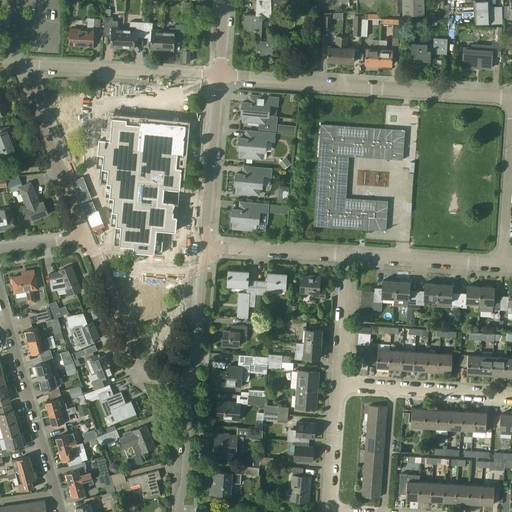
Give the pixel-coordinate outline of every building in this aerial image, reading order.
[(271,16),(271,9),(272,9),(271,0),(254,0),(254,15),(245,14),(243,32),(257,32),(256,57),(272,58),(273,41),(260,41),(262,15),(271,16)] [(399,10),(398,0),(358,0),(359,12),(399,10)] [(424,15),(423,0),(402,0),(403,16),(424,15)] [(473,0),(474,25),(502,24),(502,7),(490,7),(489,0),(473,0)] [(324,13),(323,27),(331,27),(332,13),(324,13)] [(361,35),(361,37),(367,37),(368,19),(372,19),(372,14),(362,14),(362,15),(361,35)] [(354,16),(353,35),(361,35),(362,15),(354,15),(354,16)] [(123,48),(124,28),(118,28),(118,21),(112,21),(113,17),(104,17),(103,32),(103,35),(109,36),(109,38),(110,39),(111,39),(111,48),(123,48)] [(381,20),(381,25),(393,25),(392,37),(398,38),(399,17),(390,17),(381,17),(381,20)] [(70,29),(69,45),(93,47),(93,39),(94,31),(92,31),(92,26),(93,26),(94,18),(88,18),(87,30),(70,29)] [(124,28),(123,48),(134,49),(135,41),(136,41),(137,40),(137,37),(143,38),(144,23),(130,22),(130,28),(124,28)] [(144,23),(143,38),(149,38),(148,40),(149,41),(151,42),(151,50),(162,51),(163,31),(152,30),(153,23),(144,23)] [(163,31),(162,51),(174,51),(175,40),(183,40),(184,25),(176,25),(175,32),(163,31)] [(340,62),(342,37),(336,36),(335,47),(328,47),(327,61),(340,62)] [(342,37),(340,62),(353,63),(354,48),(347,48),(348,37),(342,37)] [(412,43),(411,53),(415,53),(415,60),(430,61),(431,54),(446,55),(447,39),(433,38),(433,44),(427,44),(412,43)] [(372,40),(372,49),(366,49),(365,64),(378,65),(380,40),(372,40)] [(393,50),(386,50),(387,41),(380,40),(378,65),(392,65),(393,50)] [(463,48),(462,68),(471,68),(471,65),(480,66),(480,68),(491,68),(492,55),(501,56),(501,42),(494,41),(492,41),(492,46),(478,45),(477,49),(463,48)] [(240,108),(240,109),(240,110),(241,111),(241,112),(242,112),(242,114),(244,114),(243,122),(261,124),(261,130),(276,131),(277,118),(269,117),(270,106),(277,107),(278,99),(251,96),(250,103),(243,103),(243,104),(242,104),(241,105),(241,106),(240,107),(240,108)] [(99,139),(96,168),(102,168),(101,182),(107,183),(105,197),(109,197),(108,211),(112,211),(111,225),(116,226),(114,245),(133,246),(133,251),(162,254),(164,233),(163,233),(163,230),(176,231),(178,202),(163,201),(164,188),(180,190),(182,168),(179,167),(180,165),(182,165),(186,124),(112,117),(110,140),(99,139)] [(0,157),(9,155),(15,151),(12,142),(14,139),(13,138),(14,138),(9,126),(0,128),(0,157)] [(238,147),(239,147),(238,150),(241,150),(240,158),(262,160),(263,152),(265,152),(266,142),(274,142),(275,134),(247,132),(247,139),(239,138),(239,140),(238,141),(238,142),(237,143),(237,144),(237,145),(237,146),(238,147)] [(278,163),(283,170),(291,164),(286,157),(278,163)] [(234,177),(233,179),(234,182),(235,184),(235,185),(237,186),(237,193),(259,195),(260,188),(262,188),(262,186),(270,187),(271,170),(244,167),(243,175),(236,174),(236,175),(234,177)] [(6,178),(9,187),(20,183),(18,176),(6,177),(6,178)] [(21,207),(25,216),(26,219),(30,217),(31,220),(48,213),(43,203),(40,204),(31,183),(19,187),(26,205),(21,207)] [(287,201),(289,187),(279,186),(278,200),(287,201)] [(230,214),(230,215),(230,216),(230,217),(231,218),(231,219),(232,219),(232,221),(234,221),(233,229),(255,231),(265,232),(266,224),(259,223),(259,218),(260,213),(267,213),(268,205),(240,203),(240,210),(233,210),(232,211),(231,212),(231,213),(230,214)] [(15,227),(12,216),(10,207),(0,209),(0,229),(0,230),(0,232),(6,231),(6,229),(15,227)] [(60,273),(49,275),(52,289),(58,288),(65,286),(69,295),(81,290),(71,266),(59,271),(60,273)] [(33,289),(38,289),(35,270),(25,271),(25,275),(12,277),(15,293),(26,291),(28,303),(35,302),(33,289)] [(181,283),(182,273),(154,270),(153,281),(181,283)] [(227,286),(246,287),(246,293),(238,292),(236,316),(248,317),(248,306),(254,307),(255,294),(256,280),(248,280),(248,272),(228,271),(227,286)] [(285,290),(286,275),(268,274),(267,281),(256,280),(255,294),(267,295),(267,289),(285,290)] [(325,298),(325,290),(319,290),(320,277),(312,276),(312,278),(301,277),(300,293),(312,294),(312,297),(325,298)] [(374,298),(373,302),(382,303),(383,298),(395,299),(396,282),(383,281),(382,289),(375,288),(374,292),(374,298)] [(395,298),(395,306),(407,307),(407,311),(415,311),(415,305),(416,305),(417,291),(409,291),(410,283),(396,282),(395,298)] [(438,301),(439,284),(425,284),(424,291),(417,291),(416,305),(424,305),(424,300),(438,301)] [(438,301),(437,307),(458,308),(459,294),(451,293),(452,285),(439,284),(438,301)] [(459,294),(458,308),(466,308),(466,303),(479,304),(480,304),(481,287),(467,286),(467,294),(459,294)] [(480,304),(479,304),(479,311),(492,312),(492,310),(501,310),(502,297),(494,296),(494,288),(481,287),(480,304)] [(502,297),(501,310),(508,311),(508,313),(511,313),(511,289),(509,289),(509,297),(502,297)] [(50,303),(55,317),(69,313),(67,305),(60,307),(58,300),(50,303)] [(37,321),(49,318),(47,311),(36,314),(37,321)] [(72,327),(84,325),(83,317),(70,320),(72,327)] [(58,318),(46,321),(47,327),(52,326),(54,335),(62,333),(58,318)] [(259,319),(258,331),(270,331),(270,327),(271,321),(270,321),(270,320),(259,319)] [(84,325),(73,327),(81,345),(89,342),(99,338),(93,322),(85,326),(84,325)] [(245,341),(246,327),(234,326),(234,331),(223,331),(222,345),(238,346),(239,340),(245,341)] [(29,343),(47,338),(45,332),(40,333),(38,327),(25,331),(29,343)] [(305,330),(303,343),(303,344),(321,345),(322,332),(305,330)] [(47,338),(29,343),(32,355),(40,352),(41,358),(52,355),(47,338)] [(296,350),(303,351),(302,358),(319,359),(321,345),(303,344),(303,343),(296,343),(296,350)] [(97,344),(86,347),(87,353),(99,350),(97,344)] [(388,368),(390,351),(377,350),(376,368),(388,368)] [(390,351),(388,368),(401,369),(402,352),(390,351)] [(402,352),(401,369),(413,370),(414,352),(402,352)] [(414,352),(413,370),(426,371),(427,353),(414,352)] [(427,353),(426,371),(438,372),(439,354),(427,353)] [(268,354),(268,357),(268,362),(282,363),(282,355),(268,354)] [(439,354),(438,372),(451,373),(452,355),(439,354)] [(52,355),(41,358),(43,364),(36,366),(39,378),(58,373),(54,361),(53,361),(52,355)] [(94,390),(110,384),(107,377),(114,374),(107,356),(98,359),(97,355),(86,360),(92,374),(97,373),(99,379),(91,382),(94,390)] [(268,357),(255,356),(254,364),(267,365),(268,362),(268,357)] [(479,375),(480,357),(468,356),(466,374),(479,375)] [(480,357),(479,375),(491,375),(493,357),(480,357)] [(493,357),(491,375),(504,376),(505,358),(493,357)] [(73,362),(64,365),(66,371),(75,368),(73,362)] [(267,369),(281,370),(282,363),(268,362),(267,365),(267,369)] [(248,381),(250,364),(242,364),(242,367),(227,366),(226,372),(220,372),(219,386),(242,388),(242,381),(248,381)] [(296,390),(317,391),(318,373),(297,371),(296,390)] [(0,373),(0,386),(9,384),(5,372),(0,373)] [(57,386),(56,386),(61,385),(58,373),(39,378),(43,391),(57,386)] [(0,404),(6,403),(4,398),(12,396),(9,384),(0,386),(0,404)] [(72,399),(83,396),(80,386),(69,389),(72,399)] [(107,417),(113,415),(116,422),(136,414),(131,401),(125,403),(121,392),(113,395),(110,388),(98,393),(107,417)] [(317,391),(296,390),(294,409),(315,410),(317,391)] [(247,404),(264,406),(265,397),(248,396),(247,404)] [(49,414),(67,409),(67,408),(66,403),(64,403),(62,397),(58,399),(46,402),(49,414)] [(238,421),(240,403),(225,402),(225,403),(218,403),(216,419),(238,421)] [(11,404),(0,407),(0,426),(1,426),(19,421),(17,413),(15,414),(14,409),(12,410),(11,404)] [(279,406),(265,405),(264,413),(264,412),(264,413),(278,415),(279,406)] [(67,409),(49,414),(53,426),(64,422),(64,423),(71,421),(69,414),(76,412),(75,406),(67,408),(67,409)] [(368,421),(386,423),(387,407),(369,406),(368,421)] [(423,428),(424,409),(411,409),(410,427),(423,428)] [(435,428),(436,410),(424,409),(423,428),(435,428)] [(435,428),(435,434),(447,435),(448,429),(449,411),(436,410),(435,428)] [(460,430),(461,412),(449,411),(448,429),(460,430)] [(472,431),(474,413),(461,412),(460,430),(472,431)] [(264,413),(263,421),(278,422),(278,415),(264,413)] [(474,413),(472,431),(485,432),(486,413),(474,413)] [(511,433),(511,428),(511,415),(500,414),(499,432),(511,433)] [(19,421),(1,426),(4,438),(22,433),(19,421)] [(386,423),(368,421),(366,436),(384,437),(386,423)] [(297,422),(296,430),(288,429),(287,441),(295,441),(295,442),(308,443),(309,437),(313,437),(314,423),(297,422)] [(134,433),(132,433),(131,431),(123,434),(124,437),(120,438),(124,449),(132,445),(136,454),(128,458),(131,467),(135,465),(135,466),(146,462),(143,452),(154,447),(145,426),(133,431),(134,433)] [(100,446),(117,439),(117,438),(119,437),(116,429),(96,438),(100,446)] [(250,439),(262,440),(263,430),(250,429),(250,439)] [(96,439),(94,431),(83,434),(85,442),(89,441),(96,439)] [(59,449),(72,446),(77,445),(77,444),(73,432),(56,437),(59,449)] [(8,449),(2,451),(4,457),(9,455),(19,452),(18,446),(26,444),(22,433),(4,438),(8,449)] [(228,459),(228,451),(236,452),(236,445),(243,446),(244,436),(234,435),(234,436),(215,434),(214,450),(215,450),(215,458),(228,459)] [(384,437),(366,436),(365,451),(383,452),(384,437)] [(308,443),(295,442),(293,461),(311,462),(312,449),(308,449),(308,443)] [(72,446),(59,449),(63,461),(68,460),(69,466),(82,462),(80,456),(78,449),(84,448),(83,443),(77,444),(77,445),(72,446)] [(383,452),(365,451),(364,466),(382,467),(383,452)] [(15,472),(32,468),(29,456),(12,461),(15,472)] [(274,458),(260,457),(260,464),(274,465),(274,458)] [(483,461),(483,468),(489,468),(489,470),(504,471),(505,462),(483,461)] [(244,466),(244,474),(259,475),(259,467),(244,466)] [(382,467),(364,466),(363,481),(381,482),(382,467)] [(308,502),(310,477),(302,476),(303,468),(293,467),(290,501),(308,502)] [(32,468),(15,472),(15,473),(8,475),(9,480),(17,478),(19,484),(18,484),(20,492),(34,488),(32,481),(36,480),(32,468)] [(69,485),(82,482),(92,479),(90,472),(83,475),(81,469),(79,470),(66,473),(69,485)] [(156,480),(161,479),(158,470),(127,478),(129,487),(140,484),(144,499),(160,495),(156,480)] [(114,485),(125,481),(123,472),(111,475),(112,479),(114,485)] [(213,472),(211,494),(230,495),(231,483),(240,484),(241,474),(213,472)] [(108,474),(98,477),(100,484),(104,482),(112,480),(110,475),(108,476),(108,474)] [(401,474),(399,494),(406,494),(407,474),(401,474)] [(406,494),(406,499),(418,500),(420,482),(419,482),(420,475),(407,474),(406,494)] [(85,493),(84,487),(93,484),(92,479),(82,482),(69,485),(73,497),(85,493)] [(381,482),(363,481),(362,496),(380,497),(381,482)] [(420,482),(418,500),(431,501),(432,483),(420,482)] [(432,483),(431,501),(443,502),(444,484),(432,483)] [(444,484),(443,502),(455,502),(457,484),(444,484)] [(457,484),(455,502),(468,503),(469,485),(457,484)] [(469,485),(468,503),(480,504),(481,486),(469,485)] [(481,486),(480,504),(493,505),(494,487),(481,486)] [(104,502),(117,499),(115,491),(102,495),(104,502)] [(33,502),(29,503),(30,511),(46,511),(45,501),(33,502)] [(22,504),(15,505),(15,511),(30,511),(29,503),(22,504)]
